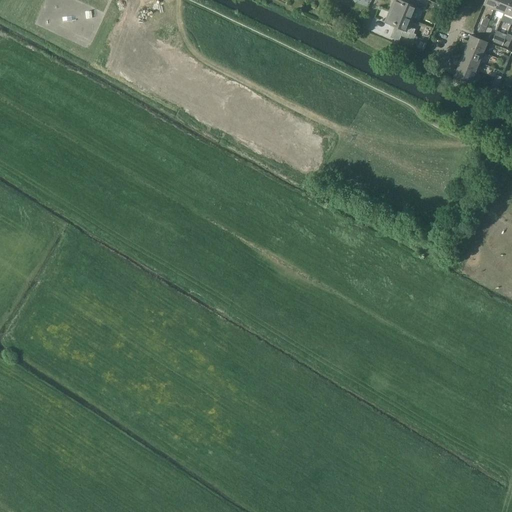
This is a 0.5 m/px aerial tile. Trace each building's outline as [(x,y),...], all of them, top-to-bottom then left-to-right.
[(411,0),(410,5),(398,0),(394,0),(390,10),(411,19),(416,7),(422,10),(425,4),(415,0),(411,0)] [(494,9),(497,0),(485,0),(484,4),(494,9)] [(504,13),(509,0),(497,0),(494,9),(504,13)] [(413,41),(416,34),(413,33),(415,29),(408,26),(411,19),(390,10),(385,22),(395,26),(390,37),(398,41),(401,35),(413,41)] [(327,23),(330,15),(325,13),(322,20),(327,23)] [(484,32),(485,31),(485,30),(486,27),(481,25),(481,24),(477,34),(478,35),(482,36),(484,32)] [(464,39),(462,43),(483,52),(487,42),(471,35),(468,41),(464,39)] [(462,43),(460,48),(465,50),(463,55),(479,62),(481,56),(484,57),(486,53),(483,52),(462,43)] [(505,55),(503,60),(508,62),(510,57),(511,53),(507,51),(505,55)] [(455,59),(453,63),(475,72),(479,62),(463,55),(460,61),(455,59)] [(453,63),(452,68),(457,70),(454,76),(470,83),(475,72),(453,63)] [(499,82),(501,77),(497,75),(492,73),(489,78),(494,80),(499,82)]
